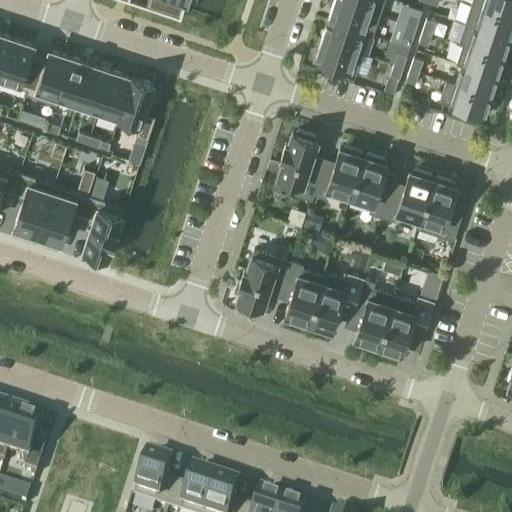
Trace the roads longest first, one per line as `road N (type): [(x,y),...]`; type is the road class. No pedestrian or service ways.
road 1 (residential): [(0,372),(413,511)]
road 2 (residential): [(448,397),(185,314)]
road 3 (residential): [(5,0),(262,85)]
road 4 (residential): [(262,85),(511,164)]
road 5 (residential): [(185,314),(262,85)]
road 6 (residential): [(448,397),(511,194)]
road 7 (residential): [(185,314),(0,253)]
